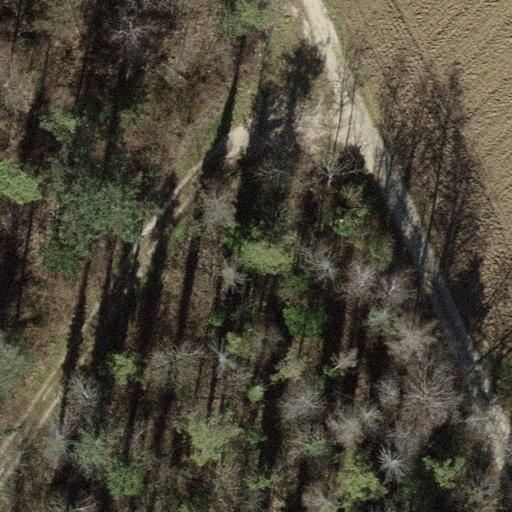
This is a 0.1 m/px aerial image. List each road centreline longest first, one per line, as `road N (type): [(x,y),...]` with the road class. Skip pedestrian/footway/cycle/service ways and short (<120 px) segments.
road 1 (track): [(346,59),(265,93),(200,150),(120,264),(0,477)]
road 2 (track): [(346,59),(488,384),(511,466)]
